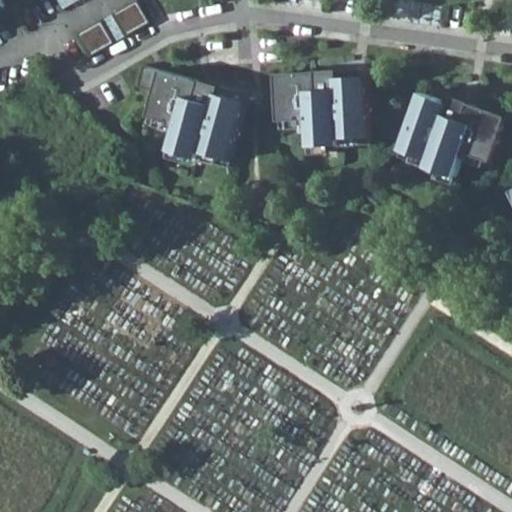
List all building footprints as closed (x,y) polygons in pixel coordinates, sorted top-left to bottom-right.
[(128,35),(152,21),(139,0),(136,0),(115,13),(128,35)] [(0,16),(10,11),(7,6),(0,9),(0,16)] [(92,56),(117,41),(105,18),(78,33),(92,56)] [(140,84),(159,90),(166,68),(146,63),(140,84)] [(234,158),(250,100),(220,91),(215,108),(205,105),(202,114),(195,112),(205,79),(166,68),(159,90),(153,114),(181,122),(173,148),(203,156),(205,149),(234,158)] [(374,135),(371,75),(340,76),(341,94),(330,95),(331,104),(324,104),(322,70),(281,71),(283,119),(312,118),(313,144),(344,143),(344,137),(374,135)] [(425,90),(404,147),(433,158),(430,165),(459,175),(468,150),(495,160),(511,115),(473,101),(462,134),(454,131),(458,122),(448,119),(454,101),(425,90)]
